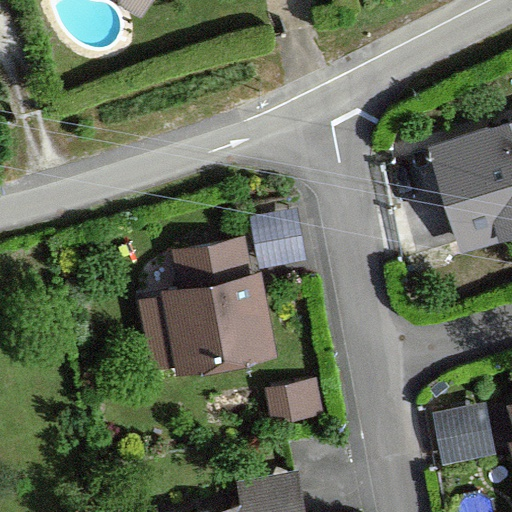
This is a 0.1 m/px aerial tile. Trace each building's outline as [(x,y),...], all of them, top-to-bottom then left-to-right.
[(511,123),(437,146),(466,239),(511,225),(511,123)] [(259,209),(269,263),(299,257),(294,230),(289,204),(259,209)] [(171,287),(185,361),(271,345),(260,288),(250,290),(240,238),(181,249),(188,284),(171,287)] [(155,366),(185,361),(171,287),(141,294),(155,366)] [(310,383),(281,388),(285,412),(315,407),(310,383)] [(442,431),(447,458),(497,449),(487,395),(437,404),(442,431)] [(240,481),(244,505),(299,494),(294,471),(240,481)] [(302,511),(299,494),(244,505),(203,511),(302,511)]
